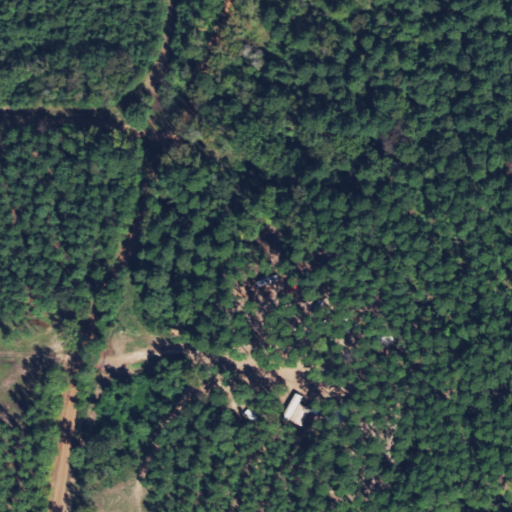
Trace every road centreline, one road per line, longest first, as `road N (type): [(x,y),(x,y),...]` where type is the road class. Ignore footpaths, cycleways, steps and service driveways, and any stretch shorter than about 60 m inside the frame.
road 1 (residential): [(34,511),(120,206),(220,0)]
road 2 (residential): [(159,126),(0,125)]
